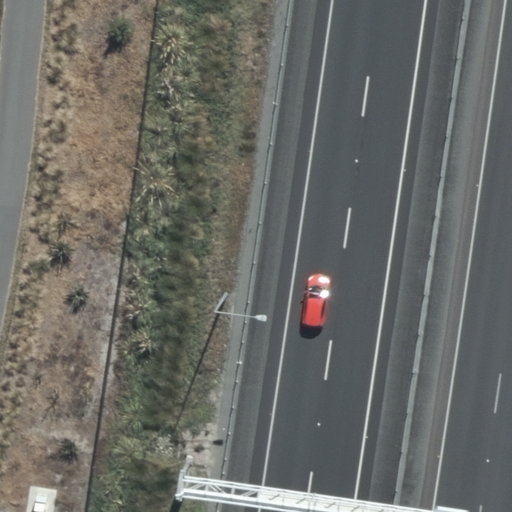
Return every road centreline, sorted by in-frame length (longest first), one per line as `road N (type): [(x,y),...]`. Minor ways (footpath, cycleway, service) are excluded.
road 1 (motorway): [(306,511),(377,0)]
road 2 (motorway): [(511,295),(480,511)]
